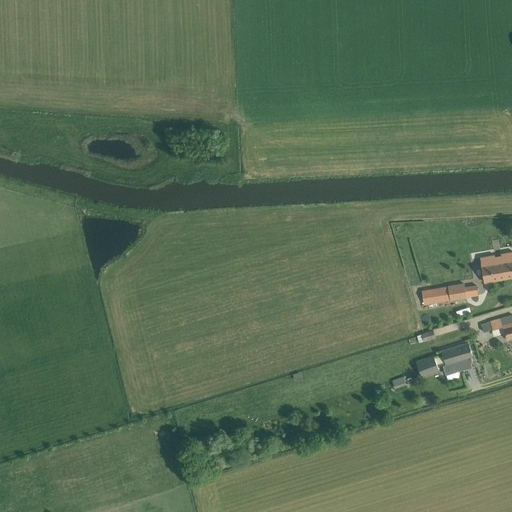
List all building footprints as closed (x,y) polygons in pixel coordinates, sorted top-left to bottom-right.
[(484,282),(511,277),(511,252),(480,258),(484,282)] [(422,290),(424,304),(481,295),(479,284),(465,286),(465,283),(422,290)] [(458,315),(478,309),(477,304),(457,310),(458,315)] [(493,330),(502,327),(506,339),(511,337),(511,314),(490,321),(481,325),(482,326),(484,332),(493,328),(493,330)] [(419,343),(435,337),(433,329),(417,335),(419,343)] [(472,357),(468,343),(441,351),(446,365),(451,363),(454,372),(471,367),(470,363),(472,362),(470,358),(472,357)] [(435,358),(437,364),(444,361),(441,356),(435,358)] [(417,363),(421,375),(439,369),(434,357),(417,363)] [(403,377),(392,381),(395,388),(406,384),(403,377)]
